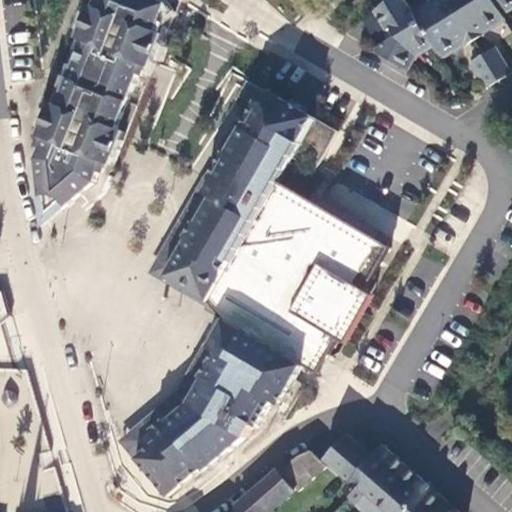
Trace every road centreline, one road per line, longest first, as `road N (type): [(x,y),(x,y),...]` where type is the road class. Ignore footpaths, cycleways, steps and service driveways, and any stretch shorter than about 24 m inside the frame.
road 1 (residential): [(101,511),(40,335),(0,132)]
road 2 (residential): [(468,135),(238,0)]
road 3 (residential): [(376,404),(505,194)]
road 4 (residential): [(376,404),(306,429),(196,511)]
road 5 (residential): [(487,511),(376,404)]
